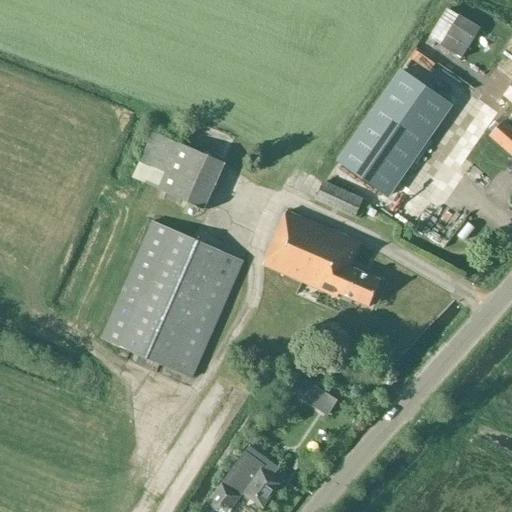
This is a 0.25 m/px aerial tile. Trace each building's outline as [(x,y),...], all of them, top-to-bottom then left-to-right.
[(462,59),(481,29),(460,15),(441,46),(462,59)] [(389,195),(452,104),(400,69),(338,160),(389,195)] [(478,141),(493,123),(483,114),(468,132),(478,141)] [(510,159),(511,156),(511,133),(503,125),(489,140),(510,159)] [(153,132),(134,176),(199,205),(218,160),(153,132)] [(467,177),(455,194),(468,204),(480,187),(467,177)] [(315,201),(356,219),(363,201),(323,184),(315,201)] [(435,229),(447,221),(434,203),(422,212),(435,229)] [(360,245),(286,213),(263,267),(336,298),(338,294),(369,308),(380,281),(352,266),(360,245)] [(101,339),(192,379),(243,262),(152,222),(101,339)] [(304,380),(295,396),(305,402),(315,387),(304,380)] [(327,417),(337,401),(327,395),(317,410),(327,417)] [(259,470),(261,466),(243,454),(206,507),(213,511),(230,511),(239,500),(237,499),(240,494),(263,510),(280,484),(259,470)]
